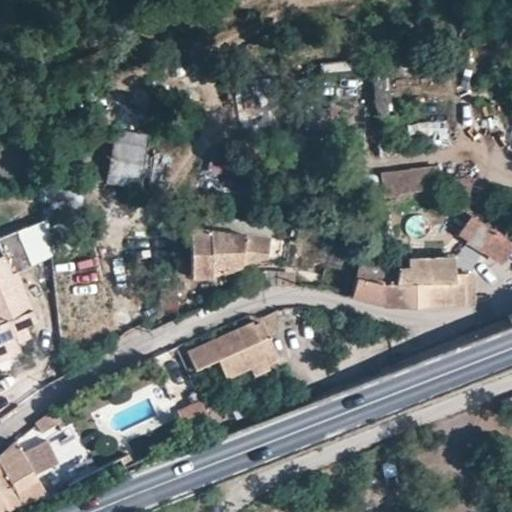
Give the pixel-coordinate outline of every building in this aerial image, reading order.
[(389,114),(387,81),(374,82),(377,115),(389,114)] [(407,124),(408,141),(447,138),(445,121),(407,124)] [(106,181),(142,186),(151,137),(115,132),(106,181)] [(206,156),(201,191),(227,194),(232,159),(206,156)] [(436,194),(435,168),(381,171),(382,197),(436,194)] [(457,178),(449,198),(465,204),(473,184),(457,178)] [(468,240),(482,221),(470,212),(456,230),(468,240)] [(482,221),(468,240),(484,249),(498,233),(482,221)] [(0,351),(17,344),(11,331),(24,325),(34,321),(12,268),(29,261),(15,224),(0,229),(0,246),(2,251),(0,251),(0,351)] [(191,278),(211,278),(211,271),(219,267),(222,273),(253,260),(263,259),(267,238),(191,228),(191,278)] [(352,297),(358,264),(359,252),(344,249),(330,245),(319,289),(352,297)] [(389,257),(392,282),(396,266),(408,266),(407,257),(406,249),(388,249),(389,257)] [(358,264),(377,282),(392,282),(389,257),(359,252),(358,264)] [(381,286),(379,303),(461,304),(468,302),(466,280),(454,280),(429,280),(428,258),(407,257),(408,266),(396,266),(392,282),(377,282),(381,286)] [(454,257),(428,258),(429,280),(454,280),(454,257)] [(381,286),(377,282),(358,264),(352,297),(351,298),(379,303),(381,286)] [(211,278),(222,273),(219,267),(211,271),(211,278)] [(265,363),(277,358),(262,322),(253,326),(249,324),(188,352),(195,367),(215,360),(225,379),(249,368),(255,377),(267,368),(265,363)] [(30,339),(24,325),(11,331),(17,344),(30,339)] [(0,359),(20,351),(17,344),(0,351),(0,359)] [(185,449),(223,435),(207,402),(171,416),(185,449)] [(36,437),(54,429),(47,417),(39,421),(32,426),(29,428),(36,437)] [(24,461),(21,457),(12,444),(0,454),(0,499),(9,510),(22,505),(49,495),(39,482),(24,461)] [(39,446),(21,457),(24,461),(39,482),(55,472),(40,446),(39,446)] [(0,511),(3,511),(9,510),(0,499),(0,511)]
